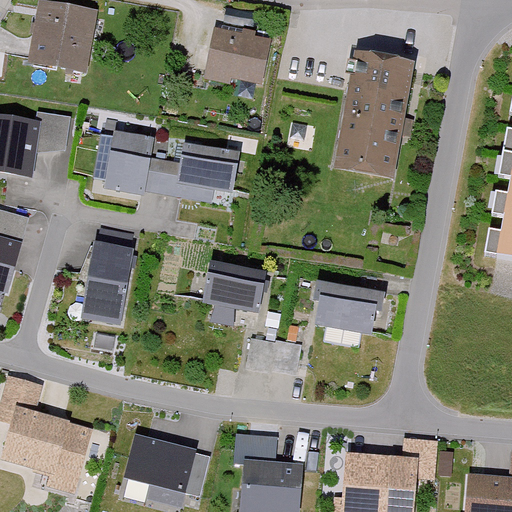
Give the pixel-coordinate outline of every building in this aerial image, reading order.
[(89,70),(100,10),(49,0),(42,0),(31,59),(89,70)] [(270,40),(217,28),(206,76),(231,81),(232,76),(260,82),(270,40)] [(414,63),(354,52),(333,166),(393,177),(414,63)] [(0,173),(30,178),(39,120),(0,114),(0,173)] [(229,196),(236,156),(179,145),(175,165),(147,160),(151,143),(112,136),(101,193),(140,200),(141,191),(212,205),(214,193),(229,196)] [(511,169),(496,259),(511,261),(511,169)] [(28,222),(0,215),(0,298),(3,299),(14,252),(21,253),(28,222)] [(120,324),(134,234),(103,229),(101,244),(92,242),(81,318),(120,324)] [(256,320),(264,279),(208,268),(200,311),(214,313),(211,328),(232,332),(235,316),(256,320)] [(377,317),(380,299),(312,288),(308,308),(316,310),(313,331),(366,340),(370,316),(377,317)] [(295,376),(301,345),(274,340),(274,344),(250,339),(245,370),(271,375),(272,372),(295,376)] [(36,414),(43,387),(8,378),(0,410),(0,421),(9,424),(0,457),(0,462),(50,476),(47,487),(75,494),(92,429),(36,414)] [(276,465),(277,438),(234,437),(232,467),(240,467),(238,511),(297,511),(299,466),(276,465)] [(436,440),(403,438),(401,457),(387,456),(387,466),(345,463),(343,497),(332,496),(331,511),(409,511),(412,476),(434,478),(436,440)] [(209,461),(129,441),(118,485),(145,492),(142,504),(174,511),(176,511),(179,501),(198,505),(209,461)] [(511,511),(511,452),(511,453),(509,477),(466,473),(462,511),(511,511)]
